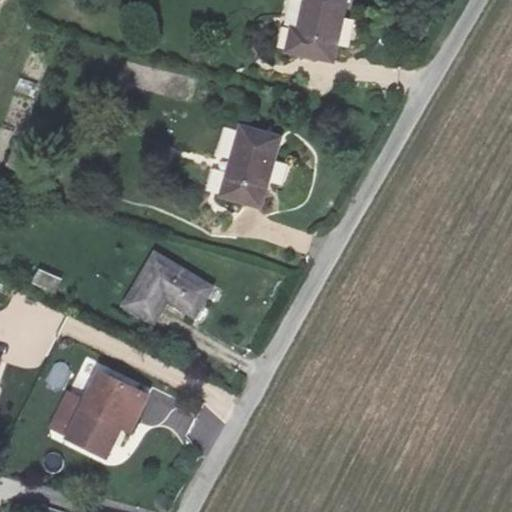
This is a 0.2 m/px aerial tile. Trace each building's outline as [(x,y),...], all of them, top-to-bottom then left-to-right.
[(347,0),(312,0),(306,38),(294,37),(290,62),(336,68),(347,0)] [(33,97),(37,83),(20,78),(16,92),(33,97)] [(279,140),(240,133),(227,200),(267,207),(279,140)] [(210,292),(157,260),(129,308),(154,322),(165,305),(193,320),(210,292)] [(39,268),(32,284),(57,294),(64,278),(39,268)] [(120,425),(135,392),(100,375),(71,438),(113,457),(126,428),(120,425)] [(149,399),(135,392),(120,425),(126,428),(135,431),(149,399)]
